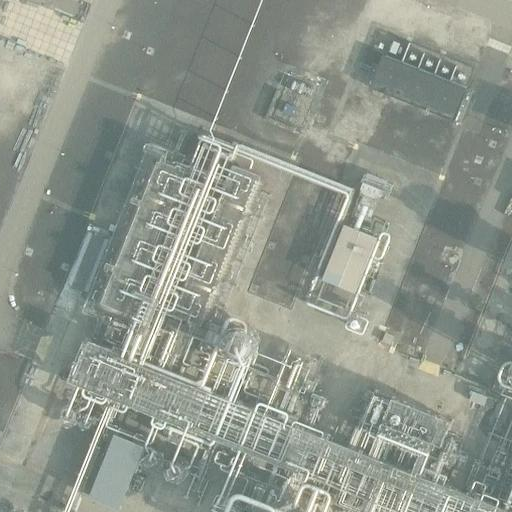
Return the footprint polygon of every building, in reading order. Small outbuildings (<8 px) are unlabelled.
[(468,90),(383,57),(370,89),(456,121),(468,90)] [(125,158),(127,158),(115,292),(93,290),(107,300),(91,299),(81,314),(130,319),(128,337),(124,343),(79,339),(72,421),(98,423),(97,437),(119,405),(152,408),(155,381),(168,382),(172,377),(178,384),(198,386),(159,359),(155,354),(157,334),(166,335),(165,350),(196,326),(199,294),(278,181),(169,105),(130,101),(125,158)] [(346,219),(324,274),(356,286),(378,231),(346,219)] [(310,430),(292,511),(511,511),(511,509),(497,506),(441,477),(456,413),(373,395),(349,439),(310,430)] [(147,439),(115,427),(89,492),(121,503),(147,439)]
